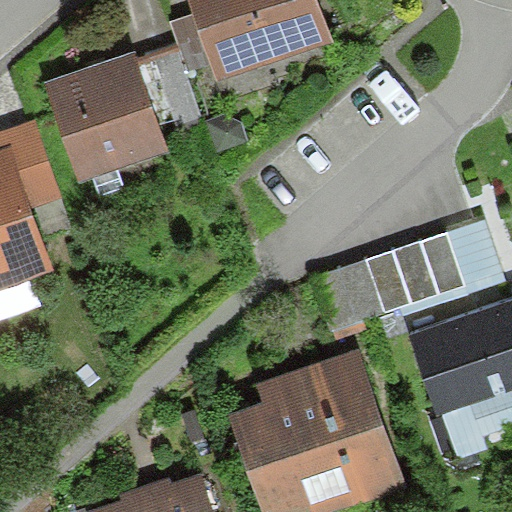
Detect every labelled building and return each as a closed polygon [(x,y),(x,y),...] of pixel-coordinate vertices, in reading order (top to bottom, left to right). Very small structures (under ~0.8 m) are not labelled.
[(189,0),(207,57),(324,22),(317,0),(189,0)] [(178,30),(142,41),(164,112),(200,100),(178,30)] [(49,71),(77,157),(164,130),(159,114),(136,44),(49,71)] [(0,134),(0,267),(37,256),(16,185),(53,174),(34,110),(0,119),(0,124),(3,133),(0,134)] [(479,206),(303,265),(319,312),(495,253),(479,206)] [(511,280),(402,316),(440,435),(511,411),(511,402),(502,372),(511,368),(511,280)] [(234,398),(263,486),(301,474),(307,494),(394,466),(359,358),(234,398)] [(204,511),(191,467),(102,493),(107,511),(204,511)]
